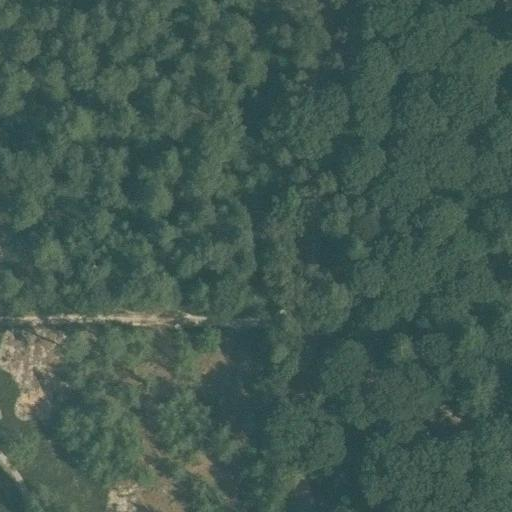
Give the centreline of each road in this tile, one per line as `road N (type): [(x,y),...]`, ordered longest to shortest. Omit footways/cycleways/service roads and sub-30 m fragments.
road 1 (track): [(308,325),(328,0)]
road 2 (track): [(0,319),(308,325)]
road 3 (track): [(308,325),(511,439)]
road 4 (track): [(303,511),(308,325)]
